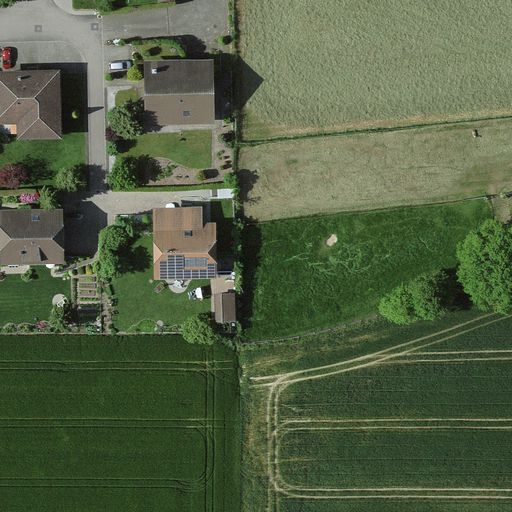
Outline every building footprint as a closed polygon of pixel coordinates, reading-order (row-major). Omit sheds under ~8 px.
[(214,60),(145,64),(148,122),(217,119),(214,60)] [(59,71),(0,74),(0,108),(2,148),(63,145),(59,71)] [(65,206),(0,210),(0,268),(1,279),(69,275),(65,206)] [(212,226),(150,228),(152,287),(214,285),(212,226)] [(235,316),(236,289),(217,288),(216,315),(235,316)]
